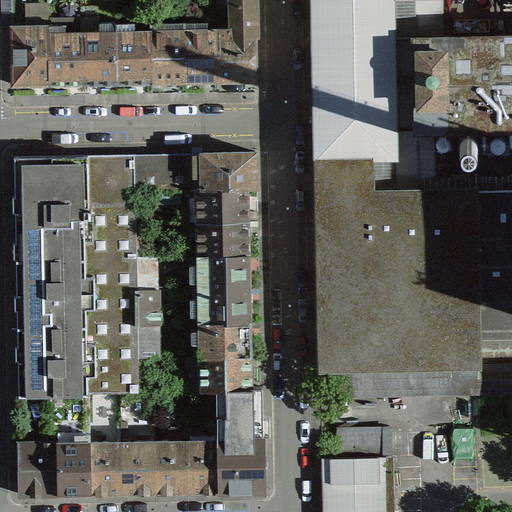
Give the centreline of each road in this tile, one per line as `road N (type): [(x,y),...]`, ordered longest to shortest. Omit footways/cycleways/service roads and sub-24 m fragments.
road 1 (residential): [(285,511),(287,127)]
road 2 (residential): [(0,132),(287,127)]
road 3 (residential): [(287,127),(284,0)]
